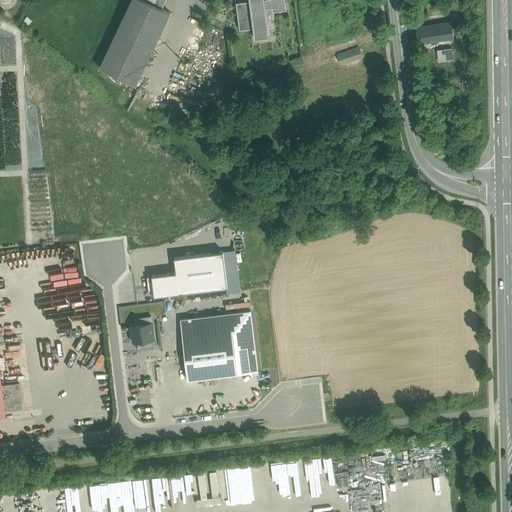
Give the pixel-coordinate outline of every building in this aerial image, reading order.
[(146,1),(145,0),(131,0),(100,67),(136,85),(171,12),(162,8),(146,1)] [(166,0),(146,0),(146,1),(162,8),(166,0)] [(249,0),(250,0),(242,1),(244,13),(237,14),(239,30),(253,28),(255,38),(270,36),(266,8),(272,8),(270,0),(249,0)] [(270,0),(272,8),(273,12),(286,10),(285,0),(270,0)] [(451,22),(416,27),(419,44),(421,44),(422,49),(431,48),(430,42),(454,39),(451,22)] [(359,47),(336,52),(338,62),(362,57),(359,47)] [(452,48),(437,50),(438,62),(453,60),(452,48)] [(223,251),(175,257),(176,272),(179,292),(228,287),(223,251)] [(176,272),(152,275),(155,295),(179,292),(176,272)] [(230,301),(230,310),(249,309),(249,301),(230,301)] [(180,320),(188,379),(258,370),(251,311),(180,320)] [(152,322),(130,325),(132,341),(136,341),(154,339),(152,322)] [(154,339),(136,341),(137,349),(155,347),(154,339)] [(19,382),(1,384),(4,410),(22,408),(19,382)] [(229,466),(220,467),(220,481),(230,481),(229,466)]
